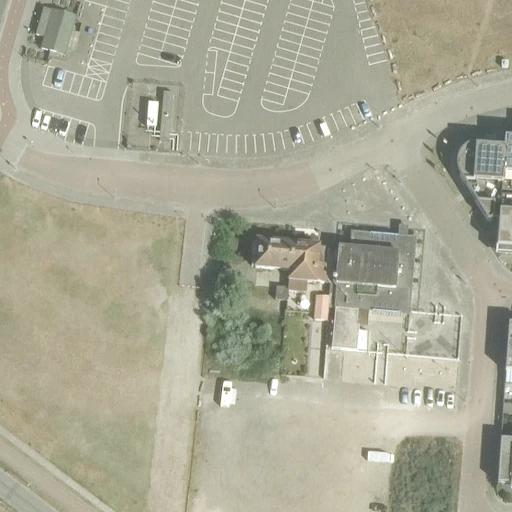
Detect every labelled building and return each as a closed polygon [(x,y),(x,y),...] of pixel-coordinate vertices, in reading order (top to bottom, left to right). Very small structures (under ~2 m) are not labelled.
[(63,58),(75,20),(43,10),(35,37),(44,40),(41,51),(63,58)] [(511,138),(503,138),(503,151),(502,161),(503,161),(502,177),(511,177),(511,138)] [(502,161),(503,151),(495,150),(495,146),(476,145),(471,146),(467,147),(463,150),(460,153),(457,156),(456,160),(455,164),(455,168),(455,171),(456,175),(458,178),(479,212),(479,204),(481,185),(502,186),(502,177),(503,161),(502,161)] [(493,205),(479,204),(479,212),(486,223),(487,223),(489,223),(491,223),(492,221),(493,220),(493,205)] [(511,215),(498,214),(496,250),(511,251),(511,215)] [(409,317),(416,239),(350,233),(348,251),(333,250),(330,286),(335,286),(333,310),(334,310),(331,351),(356,353),(358,328),(366,329),(368,313),(409,317)] [(255,257),(254,270),(289,273),(292,246),(256,243),(256,246),(252,246),(251,257),(255,257)] [(295,246),(292,246),(289,273),(287,290),(276,289),(275,302),(287,303),(287,293),(305,295),(306,284),(330,286),(333,250),(306,247),(306,244),(295,243),(295,246)] [(328,299),(315,298),(313,322),(326,323),(328,299)] [(287,303),(275,302),(265,302),(264,312),(285,314),(285,313),(286,308),(287,303)] [(511,442),(499,441),(496,486),(511,487),(511,483),(511,442)]
